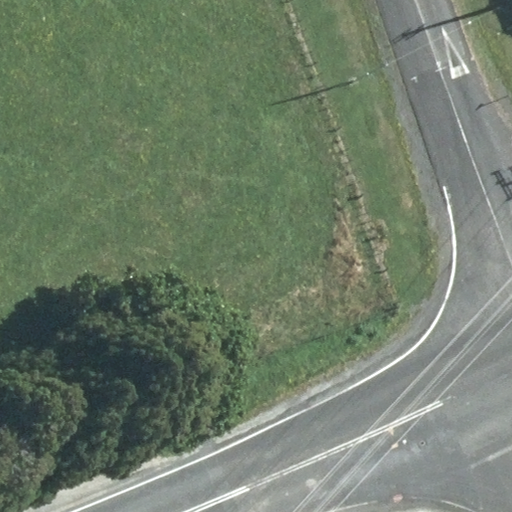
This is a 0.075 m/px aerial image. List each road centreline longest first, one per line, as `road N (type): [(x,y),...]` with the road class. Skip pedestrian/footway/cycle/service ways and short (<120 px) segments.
road 1 (tertiary): [(195,511),(511,358)]
road 2 (unclassified): [(417,0),(511,264)]
